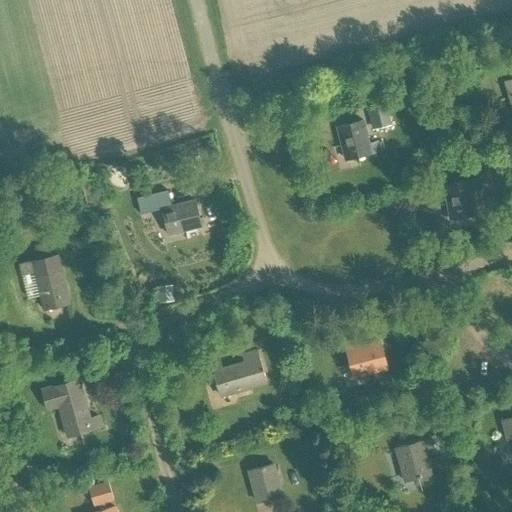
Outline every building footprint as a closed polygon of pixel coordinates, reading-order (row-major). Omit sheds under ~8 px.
[(511,84),(501,88),(511,121),(511,120),(511,84)] [(371,111),(375,129),(388,126),(392,125),(386,101),(370,105),(371,111)] [(343,162),(377,153),(375,144),(366,146),(360,123),(335,129),(343,162)] [(484,154),(476,156),(478,167),(487,165),(492,164),(490,153),(484,154)] [(443,187),(449,220),(474,216),(470,192),(479,190),(477,181),(443,187)] [(157,203),(166,236),(200,228),(193,203),(170,209),(167,200),(157,203)] [(30,261),(41,301),(44,311),(69,304),(55,254),(30,261)] [(161,289),(157,289),(158,302),(160,302),(166,302),(173,301),(172,293),(172,288),(161,289)] [(345,342),(354,376),(387,367),(380,342),(357,349),(355,340),(345,342)] [(211,362),(221,396),(268,383),(258,348),(241,353),(243,361),(223,366),(221,359),(211,362)] [(47,409),(64,405),(72,435),(106,427),(103,417),(94,419),(84,378),(42,388),(47,409)] [(407,481),(432,475),(423,442),(398,449),(407,481)] [(261,502),(285,495),(277,464),(253,470),(261,502)] [(89,486),(95,504),(114,499),(109,480),(89,486)]
